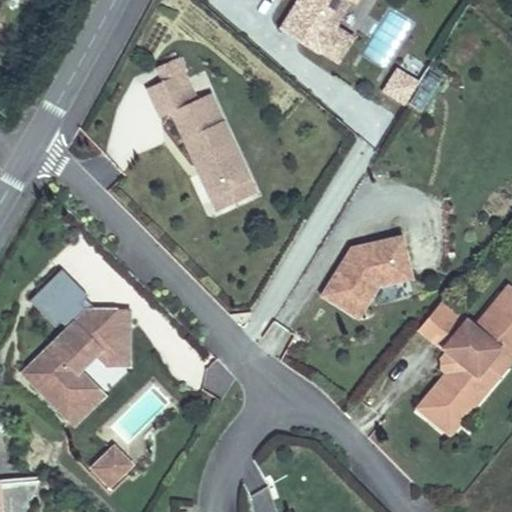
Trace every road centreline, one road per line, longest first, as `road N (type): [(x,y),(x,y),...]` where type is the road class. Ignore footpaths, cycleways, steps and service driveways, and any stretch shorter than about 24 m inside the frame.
road 1 (residential): [(281,387),(34,144)]
road 2 (unknown): [(249,356),(353,207),(371,197),(428,201)]
road 3 (residential): [(418,511),(339,429),(281,387)]
road 4 (tertiary): [(34,144),(113,0)]
road 5 (residential): [(281,387),(223,469),(216,511)]
